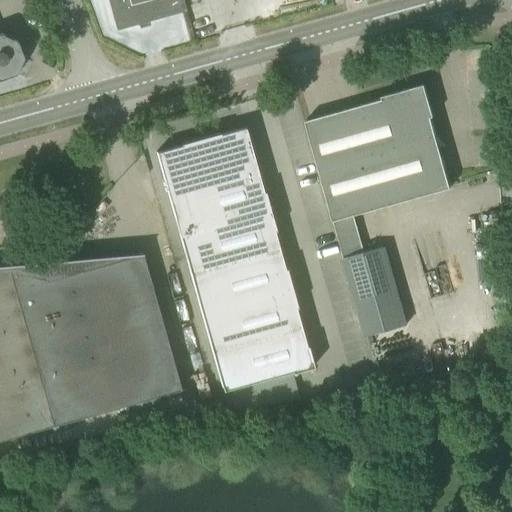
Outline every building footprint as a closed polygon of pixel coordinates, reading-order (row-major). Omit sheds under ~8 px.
[(107,0),(116,30),(185,11),(182,0),(107,0)] [(0,79),(15,74),(22,58),(16,41),(0,33),(0,79)] [(450,188),(430,117),(433,116),(424,84),(381,96),(382,99),(304,121),(333,221),(450,188)] [(155,152),(222,391),(291,372),(291,373),(312,367),(306,346),(305,346),(294,308),(296,307),(285,269),(283,269),(272,231),(274,230),(263,192),(262,192),(244,127),(218,134),(218,133),(179,144),(180,145),(155,152)] [(343,257),(349,280),(391,268),(384,246),(343,257)] [(0,440),(179,390),(147,272),(141,253),(47,280),(8,270),(0,272),(0,440)]
